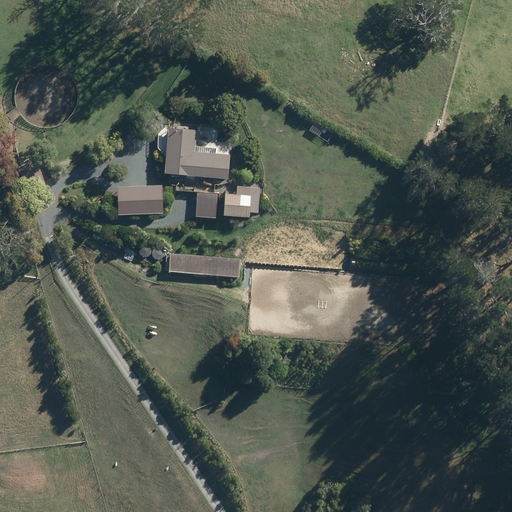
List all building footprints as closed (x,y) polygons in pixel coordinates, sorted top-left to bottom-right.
[(195,126),(164,125),(162,173),(228,176),(229,151),(194,150),(195,126)] [(39,162),(18,169),(23,183),(44,176),(39,162)] [(149,185),(126,185),(126,212),(149,212),(149,185)] [(249,192),(222,190),(220,216),(248,217),(249,192)] [(238,257),(169,254),(168,272),(237,275),(238,257)]
